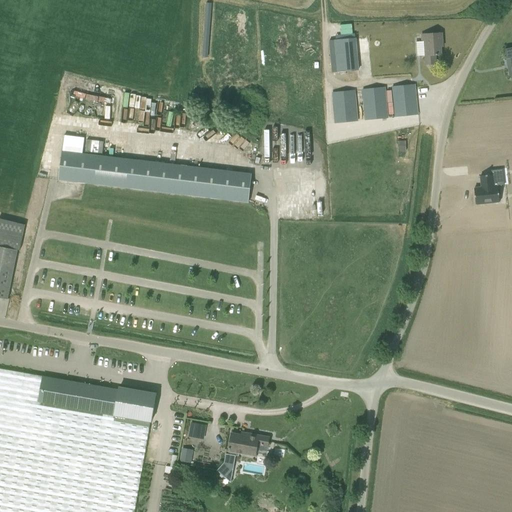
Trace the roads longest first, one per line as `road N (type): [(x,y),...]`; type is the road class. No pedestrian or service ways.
road 1 (unclassified): [(380,376),(429,244),(445,119),(470,60),(511,0)]
road 2 (unclassified): [(373,391),(0,323)]
road 3 (unknown): [(154,386),(202,406),(290,417),(317,407),(330,383)]
road 4 (unclassified): [(511,409),(380,376)]
road 5 (unclassified): [(360,511),(373,391)]
